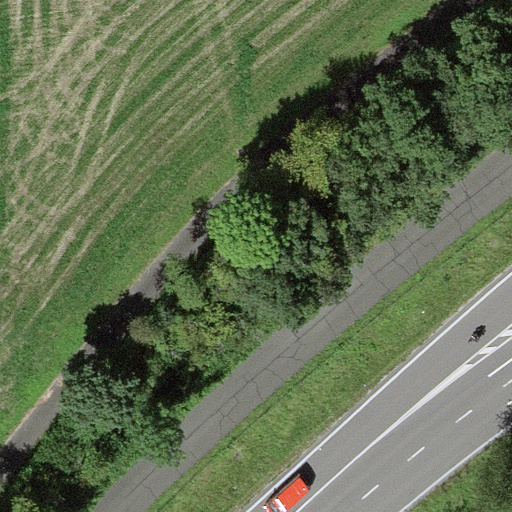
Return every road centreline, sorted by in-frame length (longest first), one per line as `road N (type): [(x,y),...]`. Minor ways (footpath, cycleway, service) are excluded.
road 1 (track): [(0,483),(224,196),(468,0)]
road 2 (secondary): [(315,511),(511,335)]
